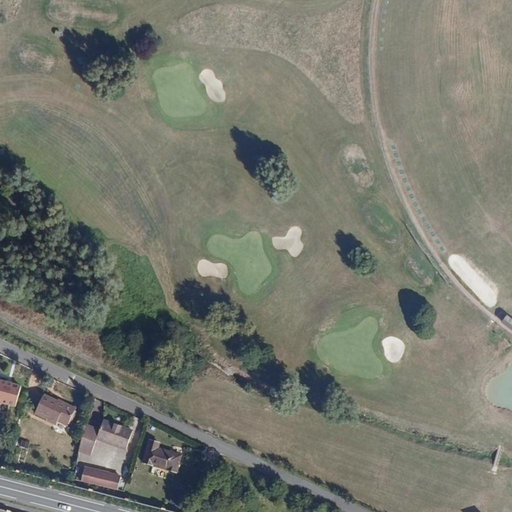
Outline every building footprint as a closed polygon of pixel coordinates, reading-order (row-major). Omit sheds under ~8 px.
[(511,317),(508,314),(502,322),(511,328),(511,317)] [(0,402),(16,406),(21,386),(0,380),(0,402)] [(68,424),(75,411),(76,409),(65,404),(64,405),(44,395),(36,412),(49,419),(48,420),(56,424),(58,422),(67,426),(68,424)] [(75,411),(68,424),(71,425),(77,413),(75,411)] [(132,430),(104,420),(100,429),(85,424),(82,438),(78,450),(91,455),(97,438),(126,449),(132,430)] [(143,462),(153,465),(153,463),(168,468),(167,469),(177,472),(182,455),(158,448),(159,443),(150,440),(143,462)] [(81,467),(78,480),(117,489),(120,476),(81,467)]
